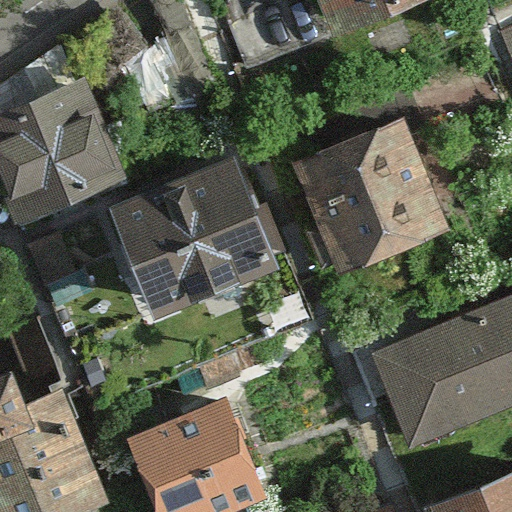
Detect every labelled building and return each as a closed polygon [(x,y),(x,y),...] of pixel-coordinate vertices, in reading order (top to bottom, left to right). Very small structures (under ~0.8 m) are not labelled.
[(324,0),(332,18),(377,0),(324,0)] [(84,89),(0,122),(0,146),(25,208),(116,171),(84,89)] [(424,118),(309,165),(356,278),(471,231),(424,118)] [(228,165),(137,201),(170,285),(261,250),(228,165)] [(511,292),(369,349),(402,433),(511,389),(511,292)] [(49,361),(0,378),(0,511),(34,511),(95,491),(49,361)] [(231,388),(130,426),(162,511),(221,511),(271,493),(231,388)] [(511,511),(511,466),(432,501),(436,511),(511,511)]
